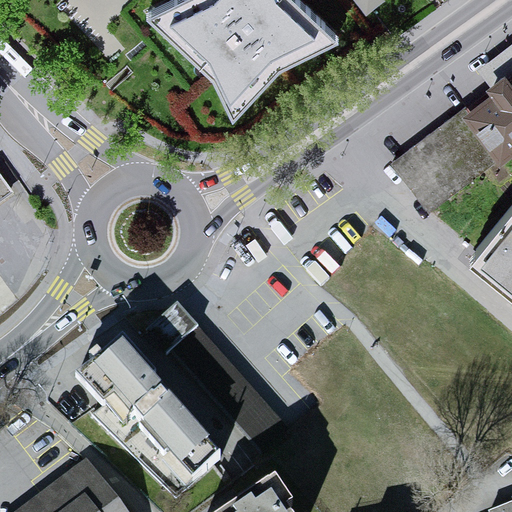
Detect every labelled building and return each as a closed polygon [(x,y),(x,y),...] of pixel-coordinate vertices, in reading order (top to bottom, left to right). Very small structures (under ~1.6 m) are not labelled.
[(153,29),(216,88),(234,127),(285,74),(342,48),(341,47),(315,21),(315,23),(290,0),(170,0),(160,5),(148,17),(153,29)] [(351,0),(365,18),(388,0),(351,0)] [(511,157),(511,76),(464,114),(504,164),(511,157)] [(0,213),(20,200),(0,171),(0,213)] [(511,205),(466,258),(511,297),(511,205)] [(149,334),(171,358),(202,329),(180,306),(149,334)] [(224,461),(122,349),(78,389),(180,501),(224,461)] [(241,417),(258,447),(286,432),(270,402),(241,417)] [(121,511),(88,467),(27,511),(121,511)] [(287,511),(272,487),(231,511),(287,511)]
